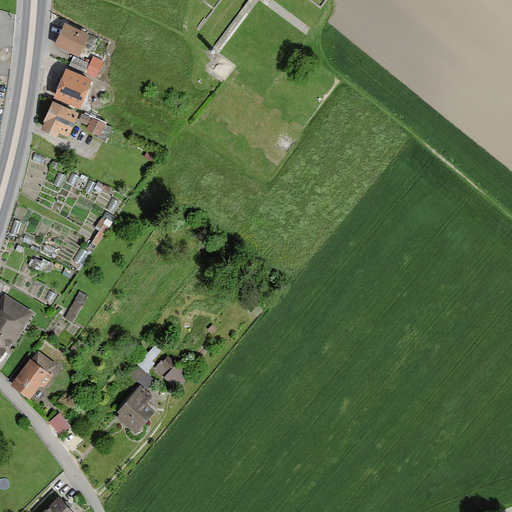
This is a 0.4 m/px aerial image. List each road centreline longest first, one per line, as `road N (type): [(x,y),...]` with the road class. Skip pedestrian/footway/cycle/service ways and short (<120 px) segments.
road 1 (primary): [(0,194),(28,66),(33,0)]
road 2 (unclassified): [(0,386),(100,511)]
